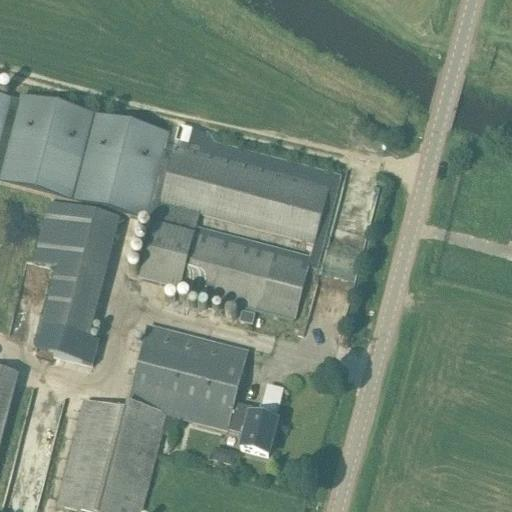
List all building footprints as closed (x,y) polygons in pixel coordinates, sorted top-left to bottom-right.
[(168,135),(21,97),(20,103),(0,97),(0,184),(146,222),(154,229),(153,231),(140,281),(295,322),(309,267),(317,269),(341,176),(216,144),(210,135),(179,127),(173,150),(166,148),(165,148),(167,141),(168,135)] [(49,208),(35,264),(58,270),(57,274),(47,312),(65,317),(61,332),(90,340),(119,226),(49,208)] [(242,313),(240,324),(253,327),(255,316),(242,313)] [(248,354),(147,328),(125,413),(84,402),(56,507),(76,511),(141,511),(161,435),(173,438),(177,420),(244,438),(241,452),(268,459),(277,425),(250,418),(251,414),(234,409),(248,354)] [(213,461),(233,467),(237,454),(217,449),(213,461)]
